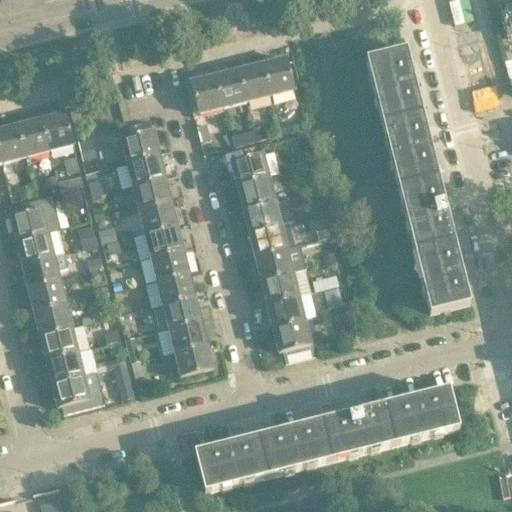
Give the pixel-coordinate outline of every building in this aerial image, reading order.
[(511,4),(499,8),(507,40),(511,38),(511,4)] [(365,64),(381,128),(421,118),(405,54),(365,64)] [(286,61),(262,67),(270,99),(294,93),(286,61)] [(262,67),(238,73),(246,105),(270,99),(262,67)] [(238,73),(214,79),(223,111),(246,105),(238,73)] [(214,79),(189,86),(198,118),(223,111),(214,79)] [(65,117),(41,123),(49,155),(73,149),(65,117)] [(421,118),(381,128),(397,192),(437,182),(421,118)] [(41,123),(17,129),(25,161),(49,155),(41,123)] [(206,128),(202,129),(197,131),(200,144),(209,142),(206,128)] [(17,129),(0,133),(0,161),(1,167),(25,161),(17,129)] [(120,142),(126,166),(158,158),(152,134),(120,142)] [(239,138),(230,140),(232,151),(241,149),(239,138)] [(96,160),(95,139),(80,140),(81,160),(96,160)] [(230,165),(236,189),(268,181),(262,157),(230,165)] [(158,158),(126,166),(132,190),(164,182),(158,158)] [(268,181),(236,189),(242,213),(274,205),(268,181)] [(164,182),(132,190),(138,214),(170,206),(164,182)] [(437,182),(397,192),(413,255),(453,245),(437,182)] [(88,186),(91,200),(101,198),(98,184),(88,186)] [(9,220),(15,244),(47,236),(58,234),(56,225),(58,225),(54,210),(52,211),(50,201),(11,211),(13,219),(9,220)] [(280,229),(274,205),(242,213),(248,237),(280,229)] [(170,206),(138,214),(144,237),(176,229),(170,206)] [(289,227),(280,229),(248,237),(254,261),(286,253),(294,251),(289,227)] [(176,229),(144,237),(150,262),(182,253),(176,229)] [(53,260),(47,236),(15,244),(21,268),(53,260)] [(453,245),(413,255),(429,319),(469,309),(453,245)] [(182,253),(150,262),(156,285),(188,277),(182,253)] [(292,276),(286,253),(254,261),(260,284),(292,276)] [(57,275),(68,272),(64,258),(53,260),(21,268),(27,292),(59,284),(57,275)] [(292,276),(260,284),(266,308),(298,300),(292,276)] [(188,277),(156,285),(162,309),(194,301),(188,277)] [(336,278),(312,283),(315,294),(339,289),(336,278)] [(59,284),(27,292),(33,316),(65,308),(59,284)] [(339,293),(324,296),(328,314),(343,311),(339,293)] [(298,300),(266,308),(272,332),(304,324),(298,300)] [(194,301),(162,309),(168,333),(200,325),(194,301)] [(65,308),(33,316),(39,340),(71,332),(65,308)] [(94,326),(92,320),(92,319),(81,321),(83,329),(94,326)] [(304,324),(272,332),(278,357),(310,349),(304,324)] [(200,325),(168,333),(174,357),(206,349),(200,325)] [(71,332),(39,340),(45,364),(77,356),(71,332)] [(139,364),(134,342),(124,344),(130,367),(139,364)] [(206,349),(174,357),(180,381),(212,373),(206,349)] [(77,356),(45,364),(51,387),(83,379),(77,356)] [(144,383),(139,365),(130,368),(135,386),(144,383)] [(83,379),(51,387),(57,412),(89,404),(83,379)] [(448,394),(409,404),(385,410),(395,450),(458,434),(448,394)] [(385,410),(346,420),(322,426),(332,465),(395,450),(385,410)] [(322,426),(282,436),(258,442),(268,482),(332,465),(322,426)] [(258,442),(220,451),(194,458),(204,498),(268,482),(258,442)] [(42,511),(63,511),(59,491),(39,496),(42,511)]
